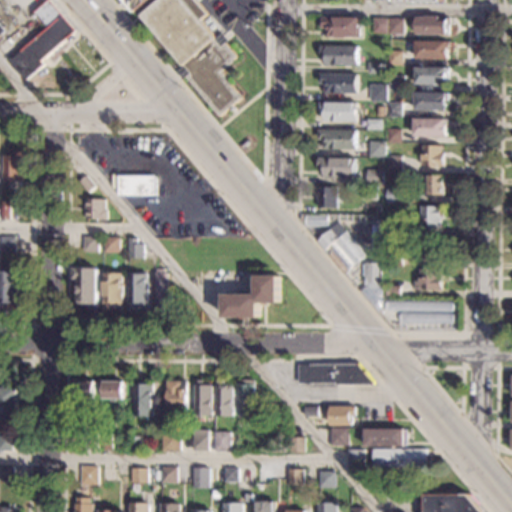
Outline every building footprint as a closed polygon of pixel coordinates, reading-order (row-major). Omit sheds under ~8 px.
[(51,0),(81,35),(70,45),(66,41),(42,62),(45,65),(26,82),(20,75),(18,77),(7,63),(13,58),(12,56),(13,53),(45,26),(35,13),(51,0)] [(146,0),(133,12),(128,7),(126,8),(120,1),(122,0),(146,0)] [(196,0),(208,14),(201,20),(213,35),(218,31),(221,34),(223,33),(229,40),(226,43),(238,57),(220,73),(242,98),(232,106),(234,108),(230,111),(229,109),(220,117),(187,77),(184,80),(177,71),(184,66),(142,16),(161,0),(196,0)] [(360,40),(348,40),(348,38),(345,38),(345,41),(334,41),(334,39),(326,39),(326,31),(321,31),(321,19),(332,19),(332,17),(361,18),(360,40)] [(440,18),(439,19),(449,19),(448,37),(416,36),(417,30),(415,30),(415,24),(417,24),(417,19),(426,19),(426,18),(440,18)] [(388,34),(373,33),(373,19),(375,19),(388,19),(388,34)] [(405,19),(404,35),(389,34),(389,19),(405,19)] [(450,51),(448,51),(447,59),(416,59),(417,42),(450,42),(450,51)] [(359,66),(326,65),(326,56),(321,56),(321,47),(326,47),(326,46),(359,47),(359,66)] [(403,51),(402,65),(388,65),(389,51),(403,51)] [(384,74),(369,74),(369,63),(384,63),(384,74)] [(449,69),(452,69),(451,76),(450,76),(450,82),(447,81),(447,86),(417,85),(417,79),(414,79),(414,74),(416,74),(416,67),(449,68),(449,69)] [(359,94),(325,93),(325,85),(320,85),(319,82),(319,77),(321,74),(359,75),(359,94)] [(403,91),(388,91),(388,77),(403,77),(403,91)] [(387,102),(371,102),(371,85),(374,85),(387,85),(387,102)] [(448,94),(447,111),(415,110),(416,93),(448,94)] [(358,110),(361,110),(361,115),(358,115),(358,122),(325,121),(325,113),(320,113),(319,110),(319,105),(320,102),(358,103),(358,110)] [(402,118),(387,118),(387,103),(402,103),(402,118)] [(447,138),(415,137),(416,119),(447,120),(447,138)] [(383,130),(368,130),(368,120),(383,120),(383,130)] [(402,129),(402,143),(387,143),(387,129),(402,129)] [(358,150),(324,149),(324,141),(319,140),(319,130),(358,131),(358,150)] [(386,158),(371,158),(371,142),(386,142),(386,158)] [(442,153),(445,153),(445,167),(423,166),(423,165),(421,165),(421,159),(423,159),(423,146),(442,146),(442,153)] [(23,165),(26,165),(25,179),(22,179),(22,182),(15,182),(15,184),(10,184),(10,182),(2,182),(2,156),(13,156),(13,153),(23,153),(23,165)] [(402,173),(387,172),(387,157),(402,157),(402,173)] [(357,178),(324,178),(324,169),(319,169),(319,158),(358,158),(357,178)] [(385,185),(368,185),(369,170),(384,171),(385,171),(385,185)] [(444,195),(428,195),(429,175),(432,175),(445,176),(444,195)] [(96,187),(88,193),(79,182),(87,176),(96,187)] [(156,196),(119,196),(119,177),(156,177),(156,196)] [(378,201),(364,201),(364,187),(378,188),(378,201)] [(338,208),(320,208),(320,200),(317,200),(318,195),(320,195),(320,188),(339,188),(338,208)] [(402,189),(402,203),(388,202),(388,188),(402,189)] [(106,210),(107,210),(107,220),(85,219),(86,200),(106,200),(106,210)] [(9,201),(9,206),(10,206),(9,220),(0,220),(1,201),(9,201)] [(442,214),(443,214),(443,215),(447,215),(447,220),(441,220),(441,228),(434,228),(434,230),(423,230),(423,228),(421,228),(422,207),(442,207),(442,214)] [(329,225),(328,214),(305,215),(306,226),(329,225)] [(348,232),(347,233),(366,255),(345,273),(318,241),(340,222),(348,232)] [(402,235),(388,235),(388,224),(402,224),(402,235)] [(382,259),(371,259),(372,226),(382,226),(382,259)] [(15,253),(0,252),(0,237),(6,237),(16,237),(15,253)] [(98,252),(84,252),(84,237),(98,238),(98,252)] [(119,253),(104,253),(105,238),(107,238),(120,238),(119,253)] [(444,247),(447,247),(447,251),(443,251),(443,259),(421,259),(421,251),(423,251),(423,238),(444,238),(444,247)] [(137,244),(144,244),(144,259),(129,259),(129,239),(137,239),(137,244)] [(403,265),(387,265),(387,251),(403,251),(403,265)] [(383,285),(366,285),(366,264),(384,264),(383,285)] [(98,310),(88,310),(88,305),(78,304),(78,279),(74,279),(75,269),(98,269),(98,310)] [(164,273),(168,273),(168,291),(178,291),(178,310),(170,310),(170,315),(163,315),(163,310),(155,310),(156,269),(164,269),(164,273)] [(440,276),(443,276),(443,290),(416,290),(416,278),(420,278),(420,269),(441,270),(440,276)] [(21,279),(19,279),(18,304),(17,304),(17,305),(7,305),(7,309),(0,309),(0,272),(21,273),(21,279)] [(123,305),(114,305),(113,310),(103,310),(103,274),(123,274),(123,305)] [(148,305),(139,305),(139,311),(129,311),(129,275),(148,275),(148,305)] [(280,303),(260,302),(260,318),(227,317),(227,296),(260,296),(260,277),(281,278),(280,303)] [(383,308),(379,312),(362,291),(368,286),(384,286),(383,308)] [(401,297),(387,297),(387,287),(401,287),(401,297)] [(455,301),(387,300),(387,310),(401,311),(401,323),(455,324),(455,301)] [(375,382),(375,385),(337,385),(337,384),(299,383),(299,364),(359,364),(375,382)] [(255,411),(250,411),(250,417),(240,417),(240,412),(237,412),(238,380),(255,381),(255,411)] [(95,381),(95,399),(75,398),(75,381),(95,381)] [(204,386),(213,386),(213,416),(195,416),(195,381),(204,381),(204,386)] [(124,399),(104,399),(104,382),(124,382),(124,399)] [(187,412),(172,412),(172,417),(166,417),(166,382),(187,382),(187,412)] [(225,386),(234,386),(233,417),(216,416),(217,382),(225,382),(225,386)] [(152,417),(133,416),(134,384),(153,384),(152,417)] [(7,389),(17,389),(16,420),(14,420),(14,421),(7,421),(7,422),(1,422),(1,419),(0,419),(0,386),(8,386),(7,389)] [(357,417),(352,417),(352,426),(330,426),(331,407),(357,407),(357,417)] [(318,417),(304,417),(304,408),(319,408),(318,417)] [(349,429),(349,446),(331,446),(331,429),(349,429)] [(406,446),(366,446),(366,429),(406,429),(406,446)] [(99,450),(84,450),(84,434),(99,434),(99,450)] [(112,450),(101,450),(101,435),(113,435),(112,450)] [(12,452),(0,451),(0,436),(12,437),(12,452)] [(141,451),(131,451),(132,436),(141,436),(141,451)] [(178,451),(162,451),(163,436),(178,436),(178,451)] [(209,451),(193,451),(194,436),(209,436),(209,451)] [(225,452),(214,451),(215,436),(225,436),(225,452)] [(305,439),(305,453),(290,453),(290,438),(305,439)] [(365,468),(348,468),(348,449),(365,450),(365,468)] [(426,468),(373,468),(373,449),(427,450),(426,468)] [(14,481),(0,481),(0,467),(13,467),(14,481)] [(98,486),(81,485),(82,467),(97,467),(99,467),(98,486)] [(116,468),(115,482),(102,482),(102,468),(116,468)] [(178,484),(162,483),(163,468),(178,468),(178,484)] [(209,484),(193,483),(194,468),(208,468),(210,468),(209,484)] [(239,469),(239,483),(225,483),(225,468),(239,469)] [(149,483),(132,483),(132,469),(149,469),(149,483)] [(272,485),(257,485),(257,469),(273,470),(272,485)] [(304,486),(289,486),(289,470),(304,470),(304,486)] [(336,489),(319,488),(320,472),(336,473),(336,489)] [(236,495),(228,495),(228,486),(236,486),(236,495)] [(484,511),(427,511),(427,495),(470,495),(484,511)] [(91,505),(95,505),(94,511),(75,511),(76,505),(78,505),(78,499),(91,499),(91,505)] [(150,511),(151,503),(132,502),(131,511),(150,511)] [(245,511),(245,502),(226,502),(225,511),(245,511)] [(277,511),(257,511),(257,502),(277,502),(277,511)] [(319,511),(339,511),(340,503),(320,502),(319,511)] [(182,511),(183,503),(163,503),(163,511),(182,511)]
